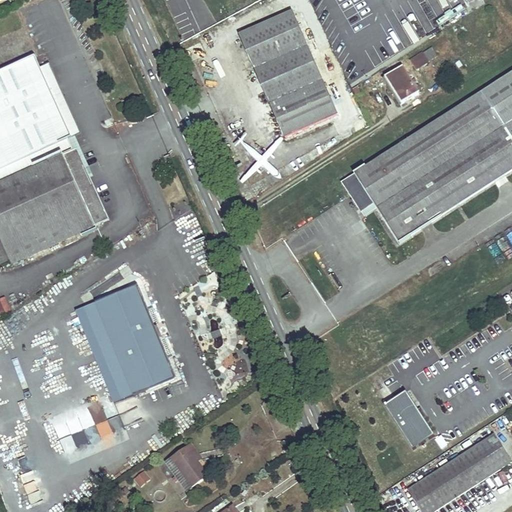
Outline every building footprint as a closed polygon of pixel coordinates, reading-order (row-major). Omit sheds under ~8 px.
[(286,139),(338,116),(322,80),(294,16),(292,12),(240,35),(286,139)] [(302,13),(294,16),(322,80),(330,77),(302,13)] [(230,54),(244,48),(239,34),(225,39),(230,54)] [(438,57),(432,48),(424,54),(429,62),(438,57)] [(416,70),(429,62),(424,54),(411,62),(416,70)] [(0,236),(11,259),(13,264),(110,220),(77,149),(74,151),(69,140),(72,138),(41,68),(36,57),(0,72),(0,236)] [(82,134),(50,64),(41,68),(72,138),(82,134)] [(403,67),(385,78),(402,105),(419,94),(403,67)] [(511,74),(344,186),(362,214),(375,205),(401,243),(511,169),(511,74)] [(0,236),(0,264),(11,259),(0,236)] [(96,303),(96,304),(134,396),(134,397),(177,379),(160,337),(162,337),(158,327),(155,327),(138,286),(96,303)] [(84,309),(122,401),(134,396),(96,304),(84,309)] [(424,419),(418,410),(407,392),(385,407),(413,451),(435,436),(424,419)] [(71,434),(95,425),(87,403),(50,418),(64,453),(76,448),(71,434)] [(418,410),(424,419),(426,417),(421,408),(418,410)] [(99,422),(106,419),(103,410),(96,413),(99,422)] [(435,511),(511,463),(495,436),(409,491),(423,511),(435,511)] [(192,445),(188,448),(198,463),(203,460),(192,445)] [(190,494),(194,491),(193,489),(209,477),(198,463),(188,448),(167,463),(190,494)] [(140,488),(150,479),(143,471),(133,480),(140,488)] [(121,508),(133,498),(126,488),(113,499),(121,508)]
